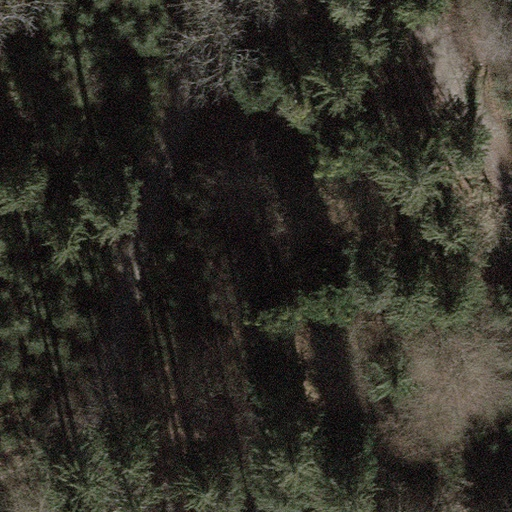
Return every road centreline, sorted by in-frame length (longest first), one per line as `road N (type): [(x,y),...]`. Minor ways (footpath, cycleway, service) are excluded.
road 1 (track): [(228,0),(171,127),(77,511)]
road 2 (track): [(429,0),(511,178)]
